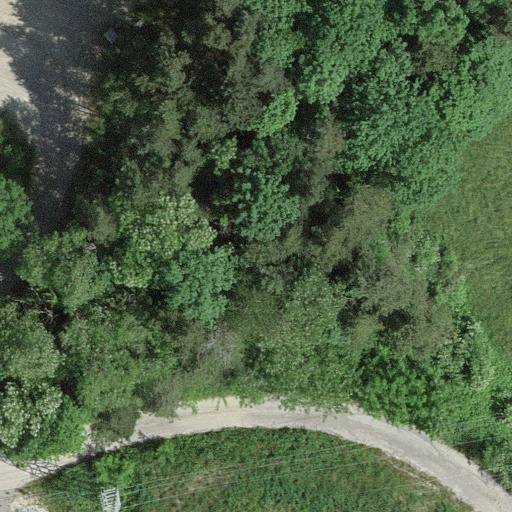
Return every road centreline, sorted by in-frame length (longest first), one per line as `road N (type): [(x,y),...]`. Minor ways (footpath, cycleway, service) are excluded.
road 1 (track): [(511,465),(409,400),(257,394),(0,453)]
road 2 (track): [(0,244),(60,181),(70,137),(31,5),(0,17)]
